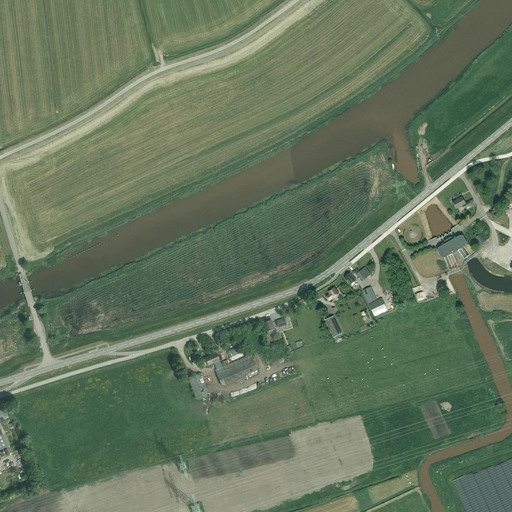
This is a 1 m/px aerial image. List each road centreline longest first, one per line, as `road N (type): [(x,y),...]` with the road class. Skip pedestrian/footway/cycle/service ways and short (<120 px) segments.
road 1 (secondary): [(109,349),(319,278),(511,121)]
road 2 (unclassified): [(0,157),(94,111),(157,66),(228,41),(291,0)]
road 3 (unclassified): [(142,353),(297,299),(390,229)]
road 4 (unclassified): [(51,367),(0,203)]
road 5 (unclassified): [(0,396),(142,353)]
